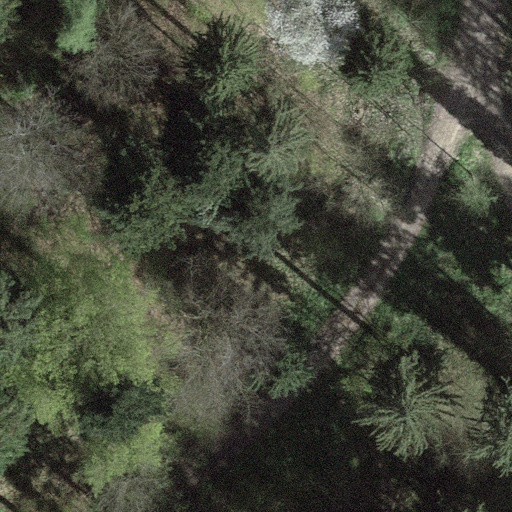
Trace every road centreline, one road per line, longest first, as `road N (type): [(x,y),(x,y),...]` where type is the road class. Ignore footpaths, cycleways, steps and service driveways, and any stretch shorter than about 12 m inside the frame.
road 1 (track): [(127,511),(233,444),(281,401),(360,300),(430,166),(475,0)]
road 2 (track): [(511,201),(469,44)]
